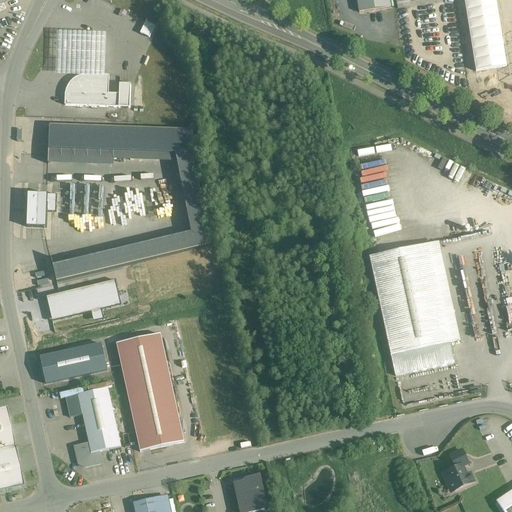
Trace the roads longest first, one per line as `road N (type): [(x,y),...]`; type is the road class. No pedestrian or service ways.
road 1 (unclassified): [(50,497),(511,407)]
road 2 (residential): [(9,90),(6,260),(50,497)]
road 3 (primary): [(227,0),(511,143)]
